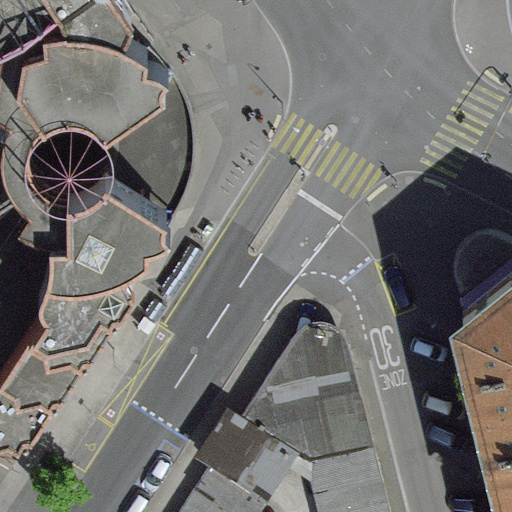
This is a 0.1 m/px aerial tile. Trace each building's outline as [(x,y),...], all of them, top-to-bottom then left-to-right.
[(0,0),(0,45),(17,70),(46,111),(61,102),(74,101),(89,104),(100,111),(108,121),(168,79),(165,74),(166,68),(170,62),(159,50),(143,36),(125,28),(134,10),(126,0),(0,0)] [(0,97),(14,106),(17,70),(0,45),(0,97)] [(36,216),(54,227),(70,227),(69,183),(53,179),(42,172),(35,159),(31,144),(36,125),(46,111),(17,70),(14,106),(26,113),(18,128),(15,148),(20,172),(31,190),(45,203),(36,216)] [(170,201),(107,163),(102,172),(96,177),(84,182),(69,183),(70,227),(54,227),(51,261),(43,282),(42,289),(44,295),(49,299),(0,375),(0,442),(12,440),(25,451),(137,279),(127,257),(152,243),(173,220),(167,214),(167,207),(170,201)] [(511,272),(468,309),(511,484),(511,272)] [(293,338),(352,352),(346,328),(332,314),(313,314),(303,322),(293,338)] [(326,511),(392,511),(352,352),(293,338),(247,412),(298,445),(313,454),(326,511)] [(298,445),(247,412),(230,436),(214,461),(267,493),(282,469),(298,445)] [(254,511),(267,493),(214,461),(181,511),(254,511)]
